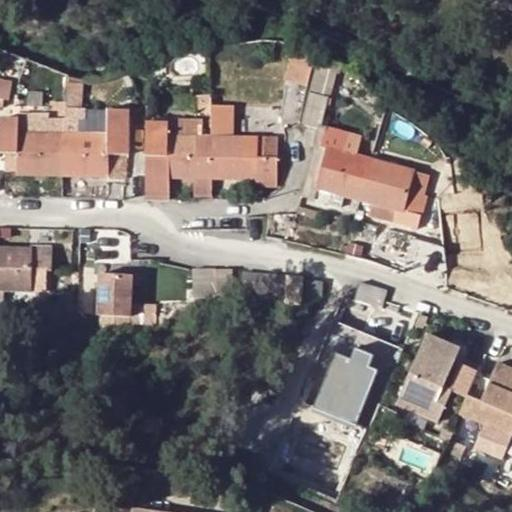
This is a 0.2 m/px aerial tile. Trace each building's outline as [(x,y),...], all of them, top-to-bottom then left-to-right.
[(284,42),(277,74),(308,81),(315,49),(284,42)] [(0,111),(8,112),(12,84),(0,82),(0,111)] [(66,86),(65,108),(81,108),(82,87),(66,86)] [(209,104),(209,94),(196,95),(197,112),(210,112),(209,104)] [(302,120),(319,126),(319,124),(326,101),(308,96),(302,120)] [(231,105),(209,104),(210,112),(210,136),(211,158),(211,177),(256,178),(256,186),(275,187),(276,138),(232,137),(231,105)] [(127,155),(128,109),(107,109),(106,135),(64,134),(64,154),(124,155),(127,155)] [(0,140),(0,152),(5,152),(64,154),(64,134),(20,132),(20,119),(1,118),(0,140)] [(146,122),(146,156),(211,158),(210,136),(201,137),(201,119),(167,118),(166,122),(146,122)] [(326,126),(319,124),(319,126),(315,140),(321,142),(326,126)] [(320,145),(321,142),(315,140),(301,192),(301,194),(314,196),(317,186),(339,192),(360,197),(371,159),(320,145)] [(64,154),(5,152),(5,168),(16,168),(16,172),(63,173),(64,154)] [(64,154),(63,173),(124,175),(124,155),(64,154)] [(211,177),(211,158),(146,156),(146,198),(169,198),(170,177),(194,177),(194,194),(211,194),(211,177)] [(421,214),(426,195),(423,194),(428,175),(371,159),(360,197),(371,200),(366,219),(392,226),(397,207),(421,214)] [(336,203),(339,192),(317,186),(314,196),(336,203)] [(311,216),(315,217),(317,211),(298,206),(297,211),(311,216)] [(0,309),(2,310),(1,288),(44,289),(45,266),(50,266),(51,244),(31,244),(31,247),(0,246),(0,309)] [(193,267),(193,295),(216,294),(216,268),(193,267)] [(216,294),(230,294),(230,268),(216,268),(216,294)] [(243,271),(241,297),(257,298),(259,272),(243,271)] [(283,274),(259,272),(257,298),(281,300),(283,274)] [(302,275),(283,274),(281,300),(299,302),(302,275)] [(132,277),(100,275),(98,316),(130,318),(132,277)] [(307,280),(305,303),(320,304),(321,281),(307,280)] [(379,305),(379,304),(383,289),(359,283),(355,297),(379,305)] [(132,319),(158,317),(157,301),(131,303),(132,319)] [(310,410),(359,421),(370,371),(391,376),(399,339),(330,324),(310,410)] [(433,426),(447,393),(460,400),(462,397),(471,376),(474,368),(457,361),(444,391),(439,388),(456,351),(421,336),(390,406),(433,426)] [(507,439),(511,426),(511,373),(492,365),(485,382),(471,376),(462,397),(460,400),(453,417),(507,439)]
